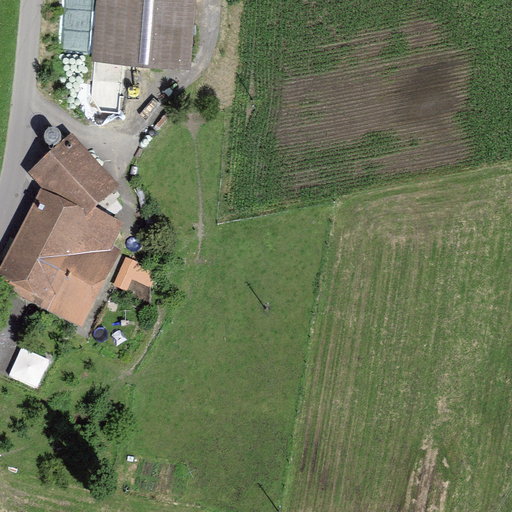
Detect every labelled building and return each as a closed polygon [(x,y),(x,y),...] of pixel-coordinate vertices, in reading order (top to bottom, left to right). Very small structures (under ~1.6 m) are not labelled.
[(99,0),(95,55),(186,63),(190,0),(99,0)] [(47,166),(88,211),(110,190),(69,146),(47,166)] [(42,201),(4,274),(79,314),(110,255),(75,236),(83,222),(42,201)] [(126,262),(116,285),(126,289),(136,266),(126,262)] [(41,386),(54,357),(24,344),(11,373),(41,386)]
